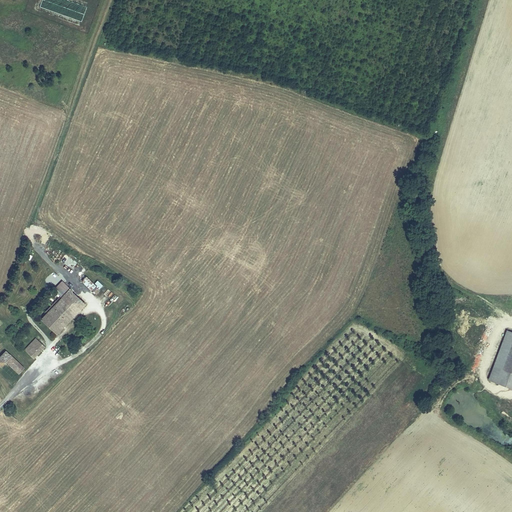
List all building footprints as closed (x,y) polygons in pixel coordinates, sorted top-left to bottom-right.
[(84,24),(90,5),(75,0),(39,0),(36,9),(84,24)] [(69,292),(61,300),(67,306),(63,311),(74,320),(86,307),(69,292)] [(67,306),(61,300),(41,323),(58,338),(62,333),(58,329),(65,321),(69,325),(74,320),(63,311),(67,306)] [(58,329),(62,333),(69,325),(65,321),(58,329)] [(511,333),(507,331),(493,366),(502,370),(511,344),(511,333)] [(511,344),(502,370),(510,373),(511,373),(511,344)] [(46,351),(39,345),(28,357),(34,363),(46,351)] [(25,373),(6,356),(0,362),(0,371),(1,373),(6,367),(19,379),(25,373)] [(502,370),(493,366),(487,381),(511,390),(511,381),(507,380),(510,373),(502,370)]
